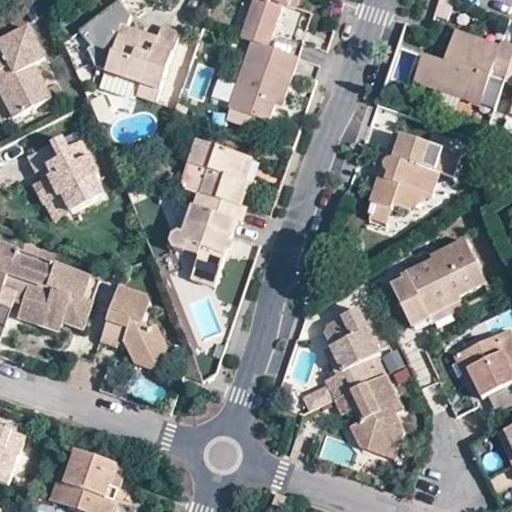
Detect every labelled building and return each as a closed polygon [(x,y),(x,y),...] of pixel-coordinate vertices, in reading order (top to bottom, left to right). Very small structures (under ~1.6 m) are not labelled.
[(251,0),(240,36),(251,40),(269,46),(284,5),(288,6),(290,0),(251,0)] [(160,25),(157,35),(154,45),(140,40),(141,37),(116,28),(118,24),(128,27),(132,15),(121,1),(81,30),(93,46),(89,49),(97,67),(106,70),(141,82),(136,93),(157,100),(178,31),(160,25)] [(16,116),(55,97),(40,64),(50,58),(35,27),(0,43),(0,72),(5,82),(3,88),(16,116)] [(143,31),(141,37),(140,40),(154,45),(157,35),(143,31)] [(511,63),(511,44),(503,42),(501,46),(499,52),(480,46),(482,40),(456,32),(446,64),(424,58),(416,85),(481,106),(491,76),(506,81),(511,63)] [(269,46),(251,40),(228,106),(269,120),(279,94),(286,96),(300,56),(269,46)] [(499,52),(501,46),(482,40),(480,46),(499,52)] [(141,82),(106,70),(103,80),(107,88),(135,97),(136,93),(141,82)] [(0,72),(0,112),(5,122),(16,116),(3,88),(5,82),(0,72)] [(220,80),(215,97),(230,102),(235,85),(220,80)] [(461,155),(394,133),(386,155),(392,158),(390,163),(388,163),(386,164),(384,166),(385,169),(387,173),(385,179),(379,177),(370,204),(373,205),(392,211),(393,208),(410,212),(416,193),(433,197),(441,174),(454,178),(461,155)] [(75,211),(105,195),(96,178),(102,175),(83,140),(70,147),(65,137),(29,155),(38,171),(42,169),(50,165),(55,174),(46,178),(35,184),(46,203),(49,202),(65,193),(75,211)] [(237,179),(244,157),(195,140),(188,165),(208,172),(201,193),(197,193),(192,208),(238,224),(242,225),(247,208),(240,206),(248,183),(244,182),(237,179)] [(252,160),(244,157),(237,179),(244,182),(252,160)] [(50,165),(42,169),(44,174),(46,178),(55,174),(50,165)] [(65,193),(49,202),(58,220),(75,211),(65,193)] [(410,212),(433,197),(416,193),(410,212)] [(385,231),(392,211),(373,205),(366,224),(385,231)] [(238,224),(192,208),(190,208),(181,235),(177,233),(172,236),(170,243),(173,251),(181,253),(189,250),(189,247),(202,250),(191,280),(216,289),(226,256),(223,255),(220,254),(218,251),(217,247),(218,242),(220,236),(233,240),(238,224)] [(223,255),(226,256),(233,240),(220,236),(218,242),(217,247),(218,251),(220,254),(223,255)] [(27,301),(25,307),(30,308),(46,265),(21,257),(24,250),(0,241),(0,311),(2,312),(7,311),(12,309),(16,305),(18,304),(18,299),(27,301)] [(459,298),(486,285),(465,243),(432,259),(434,262),(407,276),(409,281),(394,288),(414,328),(430,320),(428,318),(461,301),(459,298)] [(46,265),(48,259),(24,250),(21,257),(46,265)] [(69,321),(87,328),(97,298),(87,295),(94,275),(48,259),(46,265),(30,308),(49,315),(51,321),(53,324),(54,327),(56,327),(59,327),(64,327),(66,325),(69,321)] [(87,295),(97,298),(104,278),(94,275),(87,295)] [(153,296),(123,285),(104,342),(121,348),(121,347),(123,340),(131,342),(134,351),(138,363),(152,357),(166,362),(171,347),(173,346),(163,325),(155,328),(151,321),(156,302),(153,296)] [(431,323),(490,294),(486,285),(459,298),(461,301),(428,318),(430,320),(431,323)] [(18,304),(25,307),(27,301),(18,299),(18,304)] [(0,324),(9,327),(18,304),(16,305),(12,309),(7,311),(2,312),(0,311),(0,324)] [(335,373),(324,379),(327,386),(333,399),(386,373),(376,353),(381,351),(359,305),(342,313),(344,316),(326,326),(324,333),(331,346),(335,355),(327,359),(335,373)] [(30,308),(25,307),(22,316),(27,318),(54,327),(53,324),(51,321),(49,315),(30,308)] [(511,373),(511,371),(511,370),(511,339),(506,328),(457,352),(478,397),(511,380),(511,373)] [(121,347),(134,351),(131,342),(123,340),(121,347)] [(335,355),(331,346),(323,350),(327,359),(335,355)] [(161,374),(166,362),(152,357),(138,363),(140,367),(161,374)] [(386,373),(333,399),(341,414),(351,408),(356,406),(363,419),(357,421),(349,426),(357,445),(387,456),(394,437),(401,439),(404,432),(395,413),(403,410),(386,373)] [(309,411),(333,399),(327,386),(302,398),(309,411)] [(351,408),(357,421),(363,419),(356,406),(351,408)] [(0,480),(9,484),(26,434),(0,425),(0,480)] [(511,441),(505,428),(499,431),(511,456),(511,441)] [(394,437),(387,456),(394,458),(401,439),(394,437)] [(60,501),(89,511),(113,511),(117,501),(108,497),(111,488),(121,491),(129,468),(77,449),(71,467),(60,501)] [(61,464),(50,498),(60,501),(71,467),(61,464)] [(117,501),(121,491),(111,488),(108,497),(117,501)]
